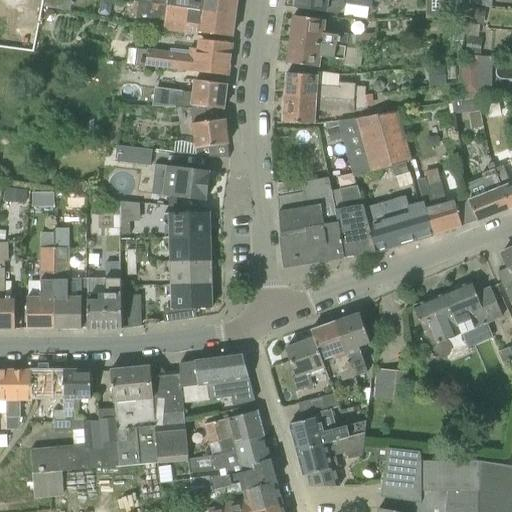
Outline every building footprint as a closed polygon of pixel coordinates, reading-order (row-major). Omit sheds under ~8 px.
[(70,10),(71,0),(50,0),(49,5),(70,10)] [(235,15),(237,0),(151,0),(152,2),(235,15)] [(295,5),(295,9),(326,13),(327,1),(372,8),(372,0),(295,0),(294,5),(295,5)] [(442,0),(443,18),(466,18),(466,0),(442,0)] [(165,21),(163,31),(198,35),(199,32),(232,37),(235,15),(152,2),(152,4),(139,2),(137,17),(165,21)] [(472,8),(470,23),(484,26),(486,9),(472,8)] [(56,20),(57,15),(54,12),(49,11),(45,13),(45,18),(47,22),(52,23),(56,20)] [(324,21),(294,17),(293,20),(292,20),(291,30),(292,30),(290,41),(346,48),(363,48),(364,47),(377,47),(377,34),(346,36),(347,35),(323,31),(324,21)] [(467,23),(452,22),(453,42),(464,42),(467,23)] [(479,38),(479,37),(468,37),(467,53),(481,54),(483,38),(479,38)] [(135,65),(229,77),(233,44),(199,40),(197,49),(192,48),(191,54),(137,49),(135,65)] [(288,60),(287,64),(318,68),(320,56),(343,60),(342,66),(361,67),(363,48),(346,48),(290,41),(289,51),(288,51),(287,60),(288,60)] [(465,56),(465,63),(462,62),(462,95),(480,95),(480,63),(479,63),(479,56),(465,56)] [(428,68),(430,86),(447,85),(445,66),(428,68)] [(317,76),(287,74),(285,97),(338,100),(367,96),(367,95),(367,87),(356,87),(356,84),(340,83),(340,87),(317,86),(317,76)] [(224,110),(227,85),(194,81),(193,93),(183,92),(183,98),(155,95),(154,106),(177,108),(177,107),(192,109),(192,110),(192,105),(204,107),(224,110)] [(385,89),(385,84),(381,81),(376,82),(373,86),(374,91),(377,93),(382,93),(385,89)] [(285,97),(283,122),(314,125),(315,111),(328,112),(329,111),(355,112),(355,110),(368,109),(367,107),(375,106),(374,94),(367,95),(367,96),(338,100),(285,97)] [(454,115),(481,111),(479,99),(452,103),(454,115)] [(118,147),(119,147),(125,106),(114,105),(107,146),(118,148),(118,147)] [(228,145),(229,145),(224,110),(204,107),(192,105),(192,110),(193,116),(192,116),(195,145),(183,142),(175,143),(175,153),(197,156),(207,157),(230,159),(228,145)] [(339,122),(344,140),(354,178),(392,167),(396,177),(409,173),(407,162),(413,161),(399,113),(357,120),(339,122)] [(339,122),(325,124),(327,131),(328,130),(331,143),(344,140),(339,122)] [(119,147),(118,147),(118,148),(116,162),(151,166),(153,151),(130,148),(119,147)] [(210,174),(210,172),(167,166),(166,178),(164,196),(206,202),(207,199),(208,199),(211,174),(210,174)] [(504,166),(496,169),(494,170),(509,210),(511,208),(511,185),(510,186),(508,182),(510,181),(504,166)] [(477,223),(509,210),(494,170),(483,175),(488,190),(491,189),(493,193),(472,201),(477,223)] [(463,227),(477,223),(467,198),(455,201),(447,204),(441,182),(428,185),(425,173),(417,176),(424,203),(418,204),(426,238),(463,227)] [(285,268),(344,258),(338,223),(336,210),(329,178),(308,181),(303,189),(304,193),(278,198),(281,231),(281,239),(285,268)] [(358,187),(340,190),(343,209),(336,210),(338,223),(344,258),(376,253),(365,214),(364,208),(358,187)] [(4,190),(3,203),(25,205),(26,192),(4,190)] [(418,204),(409,207),(406,196),(364,208),(365,214),(376,253),(426,238),(418,204)] [(211,238),(210,213),(164,214),(164,227),(170,226),(170,240),(211,238)] [(122,236),(132,235),(131,223),(122,222),(122,236)] [(40,234),(40,249),(54,249),(54,233),(40,234)] [(171,263),(211,262),(211,238),(170,240),(165,240),(165,249),(171,249),(171,263)] [(0,330),(16,330),(15,296),(5,296),(4,261),(8,261),(7,243),(0,243),(0,330)] [(55,329),(54,249),(40,249),(42,298),(28,298),(28,330),(55,329)] [(82,330),(82,280),(68,280),(68,249),(54,249),(55,329),(82,330)] [(511,249),(502,254),(508,269),(498,273),(511,304),(511,303),(511,249)] [(129,264),(137,264),(137,251),(128,251),(129,264)] [(106,330),(123,330),(123,279),(121,279),(121,262),(106,262),(107,278),(105,278),(106,330)] [(172,286),(212,284),(211,262),(171,263),(165,263),(166,273),(171,273),(172,286)] [(137,264),(129,264),(129,276),(137,275),(137,264)] [(88,298),(88,330),(106,330),(105,278),(89,279),(89,282),(88,282),(88,298)] [(460,335),(462,334),(469,349),(494,338),(488,323),(503,317),(491,288),(477,294),(472,283),(443,295),(460,335)] [(212,284),(172,286),(166,286),(166,296),(172,296),(173,310),(175,322),(197,319),(197,309),(212,309),(212,284)] [(443,295),(414,307),(425,332),(416,336),(421,350),(429,347),(432,352),(435,356),(441,359),(447,358),(451,355),(452,351),(451,344),(449,340),(460,335),(443,295)] [(142,327),(142,321),(141,297),(128,297),(129,322),(129,329),(142,327)] [(371,343),(360,314),(335,323),(355,377),(368,372),(359,347),(371,343)] [(335,323),(312,331),(314,339),(323,360),(334,356),(343,381),(344,381),(348,391),(359,387),(355,377),(335,323)] [(292,378),(296,392),(314,388),(309,374),(326,368),(323,360),(314,339),(287,348),(297,377),(292,378)] [(511,347),(499,353),(505,368),(511,365),(511,347)] [(233,404),(234,411),(256,406),(245,361),(239,357),(180,364),(181,372),(181,375),(182,388),(208,385),(210,398),(233,395),(233,404)] [(161,368),(151,368),(151,367),(111,371),(115,418),(100,419),(100,421),(75,422),(75,423),(64,423),(54,423),(55,433),(85,431),(86,445),(33,449),(34,474),(34,476),(63,474),(63,471),(89,469),(189,461),(186,422),(182,388),(181,375),(169,376),(161,368)] [(21,401),(30,401),(30,371),(7,371),(7,401),(7,414),(7,430),(18,430),(21,417),(21,401)] [(33,400),(56,400),(64,400),(64,371),(30,371),(30,401),(33,401),(33,400)] [(91,400),(91,371),(64,371),(64,400),(64,411),(64,423),(75,423),(75,422),(76,412),(75,400),(91,400)] [(376,400),(405,402),(408,373),(378,371),(376,400)] [(364,401),(370,401),(371,389),(360,390),(364,401)] [(323,398),(299,404),(302,417),(326,411),(339,407),(335,395),(323,398)] [(64,423),(64,411),(57,411),(54,411),(54,422),(54,423),(64,423)] [(209,444),(219,442),(221,447),(264,435),(258,411),(215,424),(204,426),(209,444)] [(366,432),(367,423),(348,428),(329,432),(330,435),(325,436),(320,417),(290,425),(297,451),(366,432)] [(336,456),(348,453),(349,458),(363,454),(363,452),(364,446),(365,446),(367,434),(366,434),(366,432),(297,451),(303,476),(307,475),(310,487),(340,487),(335,468),(338,467),(336,456)] [(221,447),(223,454),(213,457),(197,459),(197,457),(189,458),(191,473),(216,470),(239,464),(242,475),(254,470),(253,464),(271,459),(264,435),(221,447)] [(375,454),(376,447),(365,446),(364,446),(363,452),(375,454)] [(421,492),(421,463),(420,463),(420,454),(388,449),(381,497),(395,500),(395,498),(428,503),(426,511),(445,511),(448,492),(421,492)] [(242,475),(209,478),(200,479),(188,481),(192,496),(203,494),(206,502),(243,492),(242,490),(276,481),(271,459),(253,464),(254,470),(242,475)] [(448,492),(445,511),(478,511),(478,463),(421,463),(421,492),(448,492)] [(511,511),(511,468),(478,463),(478,511),(511,511)] [(65,496),(63,474),(34,476),(36,499),(65,496)] [(251,511),(282,503),(276,481),(242,490),(243,492),(245,500),(208,511),(205,511),(251,511)] [(393,511),(396,511),(426,511),(428,503),(395,498),(395,500),(393,511)] [(284,511),(282,503),(251,511),(284,511)]
